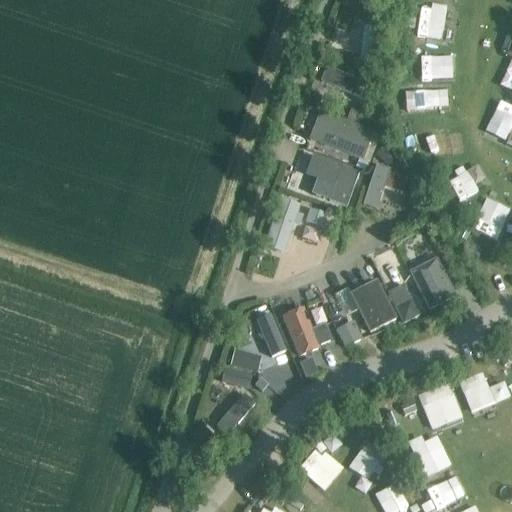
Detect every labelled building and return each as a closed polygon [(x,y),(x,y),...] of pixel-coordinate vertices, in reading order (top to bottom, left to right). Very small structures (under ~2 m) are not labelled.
[(359,0),(358,7),(372,11),(374,0),(359,0)] [(372,65),(376,30),(364,28),(360,63),(372,65)] [(403,34),(402,42),(411,43),(412,36),(403,34)] [(346,52),(341,68),(353,72),(358,56),(346,52)] [(362,99),(368,85),(327,68),(321,83),(362,99)] [(352,108),(347,121),(359,126),(364,112),(352,108)] [(321,113),(310,141),(359,160),(363,162),(364,161),(374,134),(321,113)] [(386,144),(375,155),(388,167),(398,156),(386,144)] [(312,158),(306,177),(318,181),(335,187),(329,202),(347,208),(354,189),(355,190),(360,175),(312,158)] [(376,167),(364,207),(377,211),(389,171),(376,167)] [(284,254),(300,207),(280,200),(265,248),(284,254)] [(310,210),(305,224),(324,230),(328,216),(310,210)] [(410,274),(429,312),(456,298),(438,260),(410,274)] [(371,335),(397,321),(377,283),(351,296),(371,335)] [(412,301),(395,309),(403,326),(420,317),(412,301)] [(283,318),(299,358),(320,350),(319,348),(332,343),(325,326),(313,330),(305,309),(283,318)] [(274,355),(285,350),(273,322),(262,326),(274,355)] [(354,323),(336,331),(344,349),(362,340),(354,323)] [(234,352),(230,367),(258,374),(262,359),(234,352)] [(511,359),(510,354),(501,358),(504,367),(511,363),(511,359)] [(312,359),(300,365),(306,380),(319,375),(312,359)] [(225,370),(221,384),(248,391),(252,377),(225,370)] [(261,380),(255,387),(262,394),(269,386),(261,380)] [(228,437),(255,405),(245,396),(217,428),(228,437)] [(395,413),(385,416),(390,429),(400,425),(395,413)] [(344,427),(334,434),(339,441),(349,434),(344,427)] [(401,432),(392,436),(398,448),(407,444),(401,432)] [(403,473),(397,478),(402,484),(408,479),(403,473)] [(270,490),(265,499),(273,503),(278,495),(270,490)] [(288,500),(285,506),(295,511),(298,506),(288,500)]
